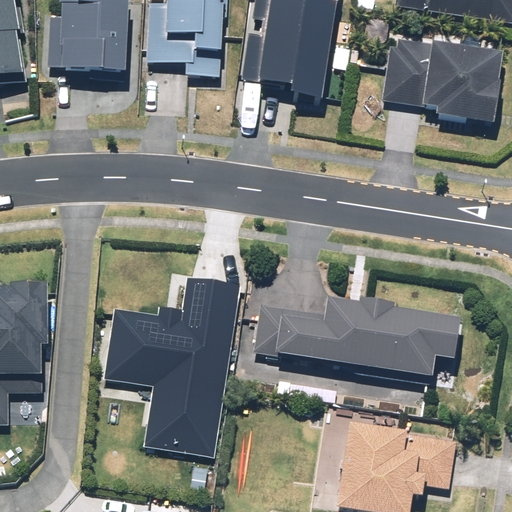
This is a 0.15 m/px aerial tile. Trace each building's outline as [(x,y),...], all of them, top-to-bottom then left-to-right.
[(0,0),(0,90),(25,85),(17,45),(24,44),(18,14),(23,13),(20,0),(0,0)] [(125,0),(60,0),(58,82),(129,84),(131,11),(125,11),(125,0)] [(170,0),(170,12),(149,11),(147,71),(183,72),(183,84),(221,86),(224,8),(215,8),(215,0),(170,0)] [(311,0),(252,0),(236,89),(293,100),(311,0)] [(511,0),(396,0),(395,10),(511,28),(511,0)] [(434,119),(433,128),(493,136),(498,94),(495,94),(499,64),(433,56),(434,51),(399,47),(399,51),(389,50),(382,107),(406,110),(406,116),(434,119)] [(215,465),(240,294),(184,286),(179,318),(160,315),(159,325),(115,319),(106,386),(155,393),(146,455),(215,465)] [(48,357),(51,301),(0,298),(0,431),(12,432),(14,387),(41,388),(42,357),(48,357)] [(258,311),(253,358),(276,361),(275,370),(428,387),(430,370),(450,372),(455,329),(394,322),(395,314),(329,306),(327,319),(258,311)] [(348,437),(336,511),(409,511),(410,509),(420,510),(423,494),(448,498),(455,449),(402,441),(401,445),(348,437)] [(329,472),(336,472),(341,469),(342,462),(338,456),(332,455),(326,460),(325,466),(329,472)]
